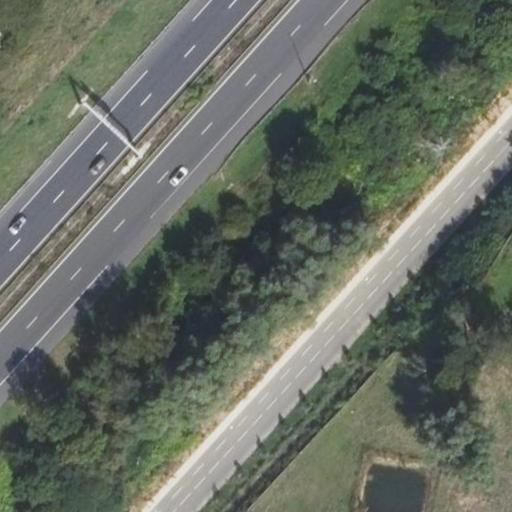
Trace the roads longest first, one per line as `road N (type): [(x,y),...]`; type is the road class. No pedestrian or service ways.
road 1 (unclassified): [(173,511),(511,136)]
road 2 (motorway): [(0,357),(323,0)]
road 3 (motorway): [(234,0),(0,259)]
